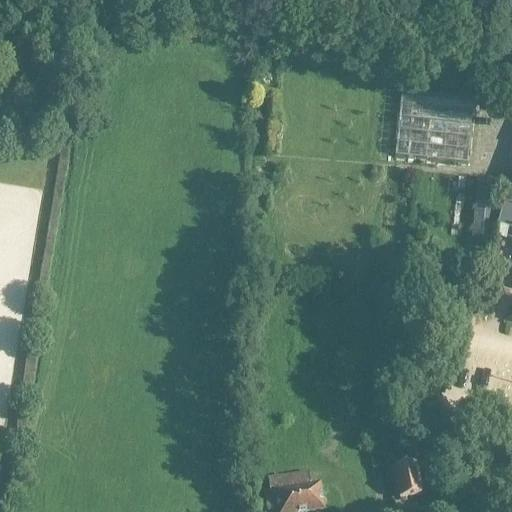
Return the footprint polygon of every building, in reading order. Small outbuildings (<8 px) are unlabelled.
[(511,68),(500,61),(489,79),(511,93),(511,68)] [(401,95),(394,158),(465,165),(470,102),(401,95)] [(471,239),(492,242),(497,181),(477,180),(471,239)] [(503,196),(511,198),(511,185),(506,184),(503,196)] [(511,205),(501,205),(499,226),(511,227),(511,205)] [(428,454),(426,446),(412,448),(414,456),(428,454)] [(422,496),(417,466),(394,470),(399,500),(422,496)] [(323,511),(320,488),(310,489),(308,475),(268,481),(270,495),(266,496),(268,511),(323,511)]
